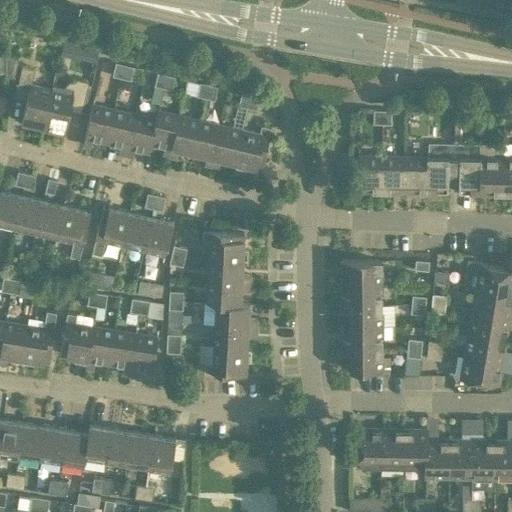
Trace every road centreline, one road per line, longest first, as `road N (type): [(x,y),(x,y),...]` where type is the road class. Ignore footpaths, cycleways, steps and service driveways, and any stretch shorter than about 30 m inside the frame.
road 1 (residential): [(316,404),(192,406),(0,381)]
road 2 (residential): [(0,144),(306,215)]
road 3 (residential): [(306,215),(511,226)]
road 4 (secondary): [(124,0),(323,49)]
road 5 (residential): [(316,404),(511,397)]
road 6 (secondary): [(326,22),(135,0)]
road 7 (residential): [(316,404),(306,215)]
road 8 (secondary): [(511,61),(326,22)]
road 9 (secondary): [(323,49),(511,65)]
